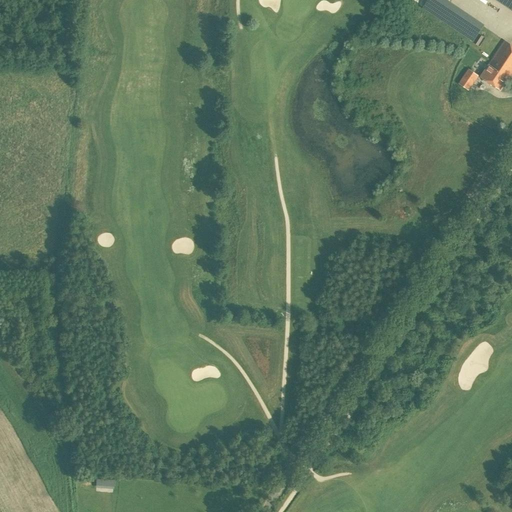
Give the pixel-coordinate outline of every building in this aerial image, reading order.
[(481,29),(436,0),(427,0),(422,9),(472,42),(481,29)] [(511,0),(496,0),(511,10),(511,0)] [(511,79),(511,77),(511,45),(505,41),(480,76),(500,90),(508,77),(511,79)] [(468,91),(478,76),(468,69),(458,84),(468,91)] [(115,480),(102,479),(101,488),(114,489),(115,480)]
